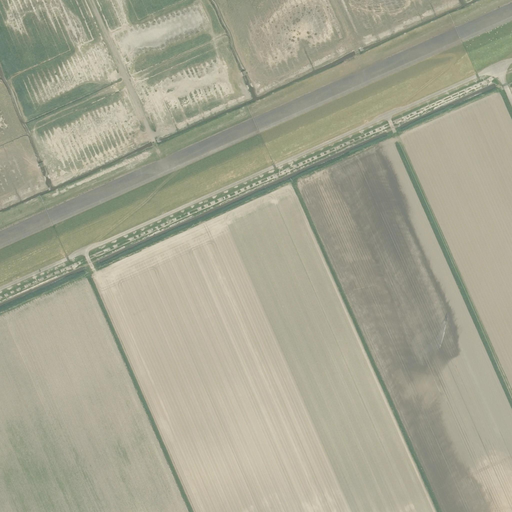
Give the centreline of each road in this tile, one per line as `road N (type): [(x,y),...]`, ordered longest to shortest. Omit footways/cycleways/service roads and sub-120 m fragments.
road 1 (track): [(0,246),(511,17)]
road 2 (track): [(385,116),(462,55),(424,57)]
road 3 (track): [(86,250),(186,163)]
